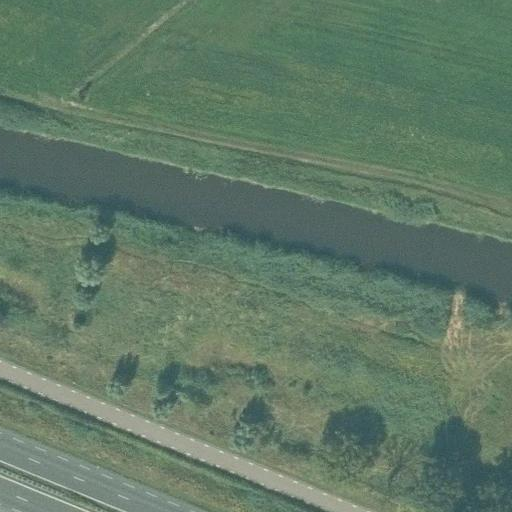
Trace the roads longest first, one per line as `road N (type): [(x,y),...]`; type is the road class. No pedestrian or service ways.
road 1 (track): [(0,112),(511,230)]
road 2 (unclassified): [(0,369),(349,511)]
road 3 (trunk): [(160,511),(0,446)]
